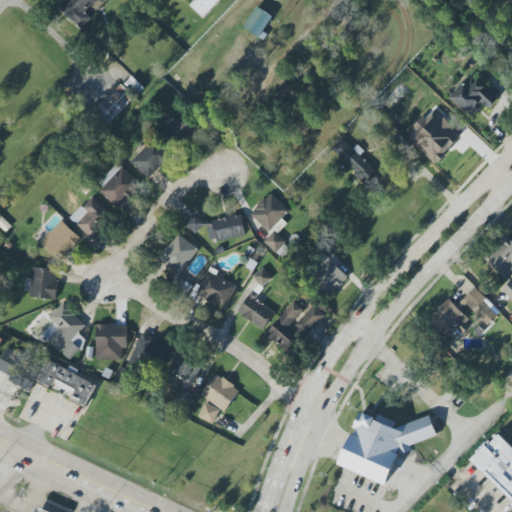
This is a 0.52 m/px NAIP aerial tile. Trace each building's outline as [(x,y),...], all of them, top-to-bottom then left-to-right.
[(96,0),(65,0),(59,8),(81,28),(91,17),(85,12),(96,0)] [(203,18),(219,0),(194,0),(189,6),(203,18)] [(273,17),(257,6),(243,27),(259,38),(273,17)] [(133,77),(127,84),(139,96),(145,89),(133,77)] [(470,88),(464,82),(450,97),(471,117),(483,103),(489,109),(499,98),(478,79),(470,88)] [(122,85),(92,116),(105,129),(135,98),(122,85)] [(196,128),(181,112),(162,130),(177,146),(196,128)] [(331,150),(372,189),(384,176),(354,148),(353,149),(341,138),(331,150)] [(155,139),(132,162),(149,179),(172,156),(155,139)] [(117,208),(140,186),(119,163),(96,184),(117,208)] [(91,239),(113,216),(92,195),(70,219),(91,239)] [(185,225),(195,233),(204,222),(194,214),(185,225)] [(210,243),(246,235),(241,214),(206,223),(210,243)] [(0,216),(0,228),(6,234),(12,228),(0,216)] [(82,239),(62,220),(40,243),(60,262),(82,239)] [(198,248),(177,234),(158,260),(179,275),(198,248)] [(511,278),(509,276),(511,272),(511,240),(507,235),(483,259),(507,283),(501,290),(511,300),(511,278)] [(9,242),(5,247),(9,251),(13,247),(9,242)] [(330,295),(348,277),(330,260),(312,279),(330,295)] [(226,309),(236,284),(216,276),(218,271),(208,267),(197,293),(204,296),(203,300),(226,309)] [(57,269),(32,268),(32,279),(25,278),(24,296),(56,297),(57,269)] [(271,278),(262,268),(253,277),(262,287),(271,278)] [(276,309),(248,294),(238,315),(265,329),(276,309)] [(457,329),(462,334),(472,324),(447,300),(427,321),(447,340),(457,329)] [(305,312),(294,302),(266,333),(288,354),(324,315),(313,304),(305,312)] [(48,318),(54,323),(43,335),(69,360),(84,343),(76,335),(86,325),(62,303),(48,318)] [(121,360),(122,325),(95,325),(95,360),(121,360)] [(159,370),(169,348),(140,334),(131,354),(130,354),(126,363),(137,368),(141,361),(159,370)] [(93,348),(87,347),(85,358),(92,359),(93,348)] [(6,349),(0,361),(0,375),(32,390),(43,365),(6,349)] [(182,387),(185,380),(193,384),(202,365),(176,353),(164,379),(182,387)] [(85,406),(96,382),(67,370),(68,369),(47,360),(38,380),(72,395),(70,399),(85,406)] [(226,411),(239,388),(214,374),(201,397),(226,411)] [(181,408),(193,401),(186,389),(174,396),(181,408)] [(205,404),(199,417),(214,425),(220,412),(205,404)] [(339,465),(387,484),(398,455),(410,451),(413,444),(437,437),(431,416),(394,427),(396,422),(379,415),(375,417),(365,413),(359,415),(354,427),(339,465)] [(511,448),(497,434),(470,463),(511,502),(511,448)]
